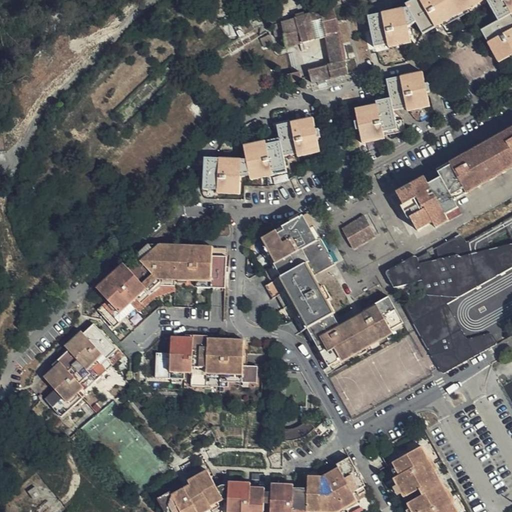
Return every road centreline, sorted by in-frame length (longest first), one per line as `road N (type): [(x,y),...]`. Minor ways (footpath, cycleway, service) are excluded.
road 1 (residential): [(249,215),(164,224),(53,313),(4,374)]
road 2 (track): [(6,172),(40,113),(152,0)]
road 3 (unknown): [(511,202),(399,261),(346,180)]
road 4 (residential): [(511,85),(346,180)]
road 5 (residential): [(511,347),(349,439)]
road 6 (residential): [(240,323),(284,341),(301,358),(349,439)]
